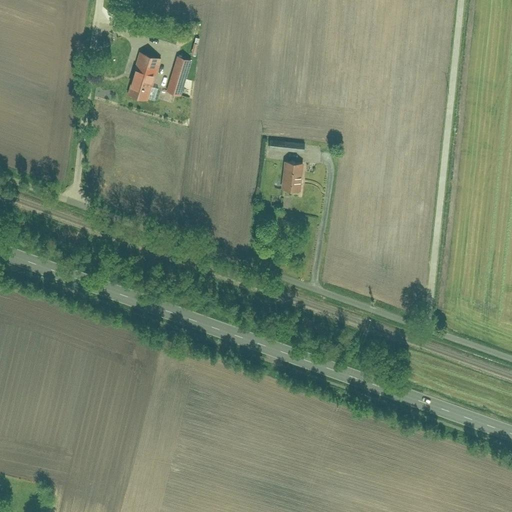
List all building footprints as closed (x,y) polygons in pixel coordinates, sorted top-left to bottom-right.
[(183,28),(178,34),(185,39),(190,33),(183,28)] [(193,43),(190,53),(196,55),(199,44),(193,43)] [(161,58),(140,52),(128,93),(148,99),(161,58)] [(178,56),(166,91),(181,95),(193,61),(178,56)] [(271,140),(270,150),(304,153),(305,143),(271,140)] [(285,161),(281,190),(301,192),(305,163),(285,161)]
